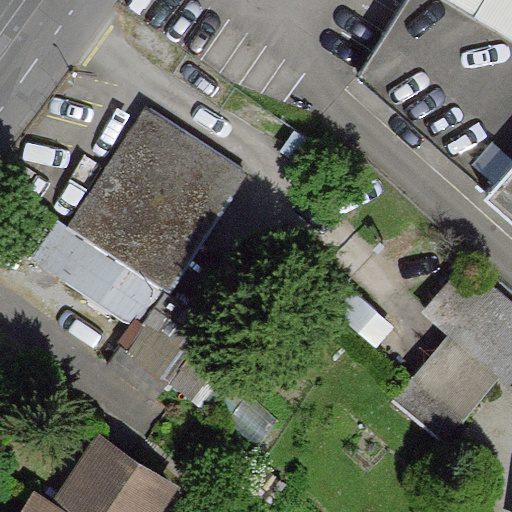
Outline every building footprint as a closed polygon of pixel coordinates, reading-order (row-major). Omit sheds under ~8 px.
[(511,37),(448,0),(413,0),(365,76),(494,199),(511,177),(511,37)] [(245,169),(152,108),(77,229),(167,291),(245,169)] [(511,177),(494,199),(511,215),(511,177)] [(167,291),(77,229),(58,217),(33,257),(139,326),(125,348),(202,403),(237,338),(167,291)] [(456,334),(498,289),(464,261),(423,309),(456,334)] [(499,371),(511,355),(511,301),(498,289),(456,334),(499,371)] [(499,371),(456,334),(399,401),(444,438),(499,371)] [(511,383),(511,355),(499,371),(511,383)] [(101,438),(57,508),(62,511),(155,511),(171,485),(101,438)] [(62,511),(57,508),(40,496),(29,511),(62,511)]
